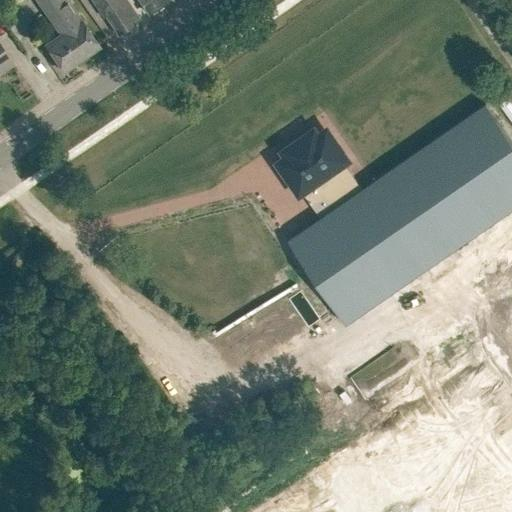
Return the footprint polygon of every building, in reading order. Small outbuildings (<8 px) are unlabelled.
[(45,46),(62,72),(99,46),(66,0),(35,0),(60,35),(45,46)] [(106,16),(118,33),(134,22),(130,17),(135,13),(126,0),(93,0),(94,1),(93,2),(104,17),(106,16)] [(138,0),(148,13),(166,0),(138,0)] [(0,45),(0,72),(13,64),(0,45)] [(289,240),(288,241),(290,243),(317,282),(344,321),(345,323),(511,208),(511,141),(499,123),(486,104),(408,159),(362,190),(321,218),(295,236),(289,240)] [(290,157),(281,163),(301,192),(319,179),(335,201),(318,213),(321,218),(362,190),(343,162),(346,160),(327,131),(318,138),(315,133),(311,136),(307,139),(307,140),(296,148),(295,147),(291,150),(287,153),(290,157)] [(307,474),(333,511),(511,511),(511,418),(471,360),(307,474)]
